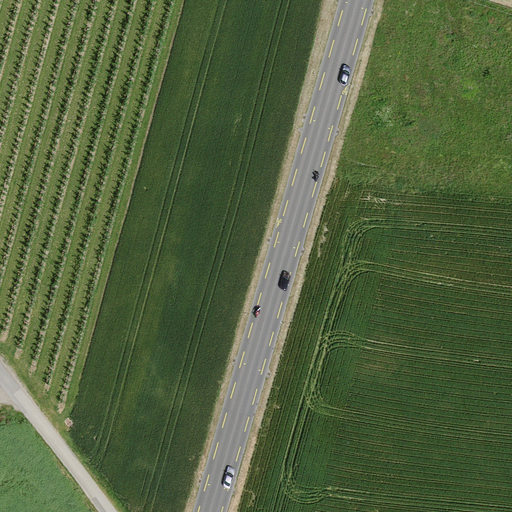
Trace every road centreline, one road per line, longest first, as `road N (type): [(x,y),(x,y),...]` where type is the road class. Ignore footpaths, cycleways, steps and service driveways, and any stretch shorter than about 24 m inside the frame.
road 1 (tertiary): [(357,0),(210,511)]
road 2 (track): [(108,511),(0,372)]
